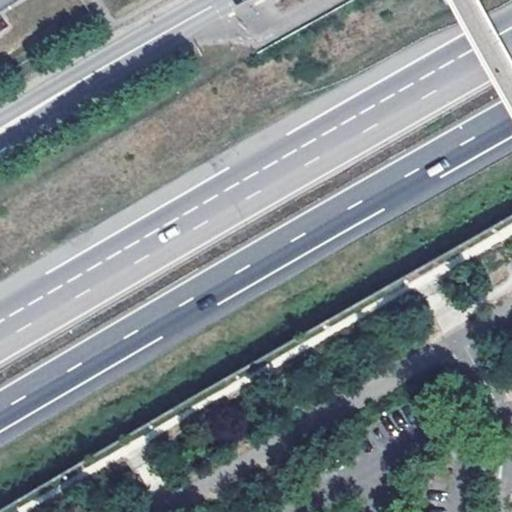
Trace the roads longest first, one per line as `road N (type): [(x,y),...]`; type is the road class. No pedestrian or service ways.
road 1 (motorway): [(511,38),(0,336)]
road 2 (motorway): [(0,411),(511,116)]
road 3 (secondary): [(0,131),(222,0)]
road 4 (residential): [(511,456),(419,439),(293,511)]
